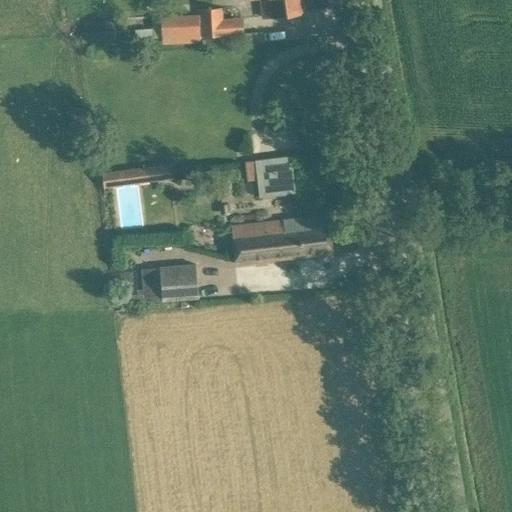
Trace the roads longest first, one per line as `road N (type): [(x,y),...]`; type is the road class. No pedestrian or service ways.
road 1 (tertiary): [(431,511),(377,199)]
road 2 (tertiary): [(377,199),(341,0)]
